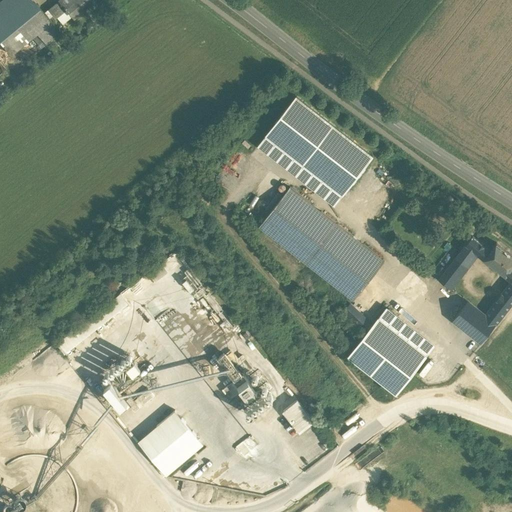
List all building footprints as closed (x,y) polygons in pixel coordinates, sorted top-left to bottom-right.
[(2,0),(0,2),(0,42),(9,53),(31,36),(35,32),(49,21),(43,14),(31,0),(2,0)] [(90,0),(58,0),(59,1),(66,10),(71,16),(82,7),(83,8),(91,1),(90,0)] [(59,1),(47,10),(54,19),(66,10),(59,1)] [(54,19),(47,10),(43,14),(49,21),(50,22),(54,19)] [(49,21),(35,32),(46,44),(59,33),(50,22),(49,21)] [(46,44),(35,32),(31,36),(41,48),(46,44)] [(373,156),(296,96),(266,135),(343,195),(373,156)] [(385,260),(290,187),(259,226),(354,300),(385,260)] [(491,250),(472,236),(466,244),(476,252),(484,258),(491,250)] [(511,254),(497,243),(491,250),(484,258),(506,275),(511,267),(511,254)] [(466,244),(439,279),(450,286),(476,252),(466,244)] [(189,267),(182,259),(178,263),(185,271),(189,267)] [(161,262),(149,272),(155,280),(168,270),(161,262)] [(202,283),(189,268),(185,271),(198,287),(202,283)] [(194,288),(187,278),(183,282),(191,291),(194,288)] [(511,281),(486,315),(496,323),(511,302),(511,281)] [(130,285),(122,291),(126,296),(134,290),(130,285)] [(202,287),(194,293),(198,298),(206,292),(202,287)] [(222,308),(209,292),(205,295),(218,311),(222,308)] [(121,293),(58,343),(64,351),(127,301),(121,293)] [(486,315),(468,301),(453,319),(482,342),(496,323),(486,315)] [(370,326),(349,305),(343,311),(365,331),(370,326)] [(236,325),(223,309),(219,313),(231,329),(236,325)] [(378,318),(348,356),(396,394),(426,355),(378,318)] [(224,320),(220,324),(227,332),(231,328),(224,320)] [(240,351),(231,358),(226,352),(218,357),(234,380),(232,382),(239,391),(246,401),(258,392),(243,373),(252,367),(240,351)] [(141,370),(135,363),(127,369),(129,371),(126,373),(129,377),(132,375),(133,377),(136,374),(140,380),(144,377),(139,371),(141,370)] [(124,394),(122,395),(108,378),(101,383),(124,410),(132,404),(127,398),(124,394)] [(232,382),(224,388),(231,397),(239,391),(232,382)] [(149,388),(138,397),(144,404),(155,395),(149,388)] [(259,392),(249,399),(252,403),(262,395),(259,392)] [(138,404),(130,395),(127,398),(132,404),(134,407),(138,404)] [(314,420),(297,399),(283,410),(300,431),(314,420)] [(182,417),(145,448),(160,467),(190,442),(197,436),(182,417)] [(190,442),(160,467),(167,474),(196,450),(190,442)] [(378,447),(358,464),(363,469),(383,452),(378,447)] [(20,493),(0,505),(4,511),(16,511),(15,509),(26,502),(20,493)]
